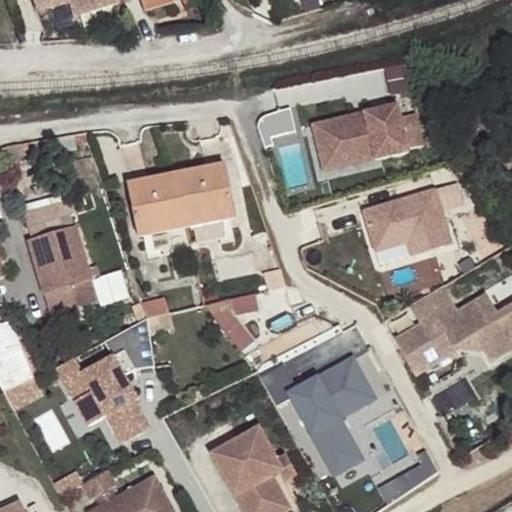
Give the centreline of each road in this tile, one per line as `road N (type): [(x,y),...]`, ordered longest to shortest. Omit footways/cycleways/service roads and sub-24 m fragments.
road 1 (residential): [(0,127),(236,105),(291,263),(371,326),(456,484)]
road 2 (residential): [(0,62),(212,49),(234,31),(222,0)]
